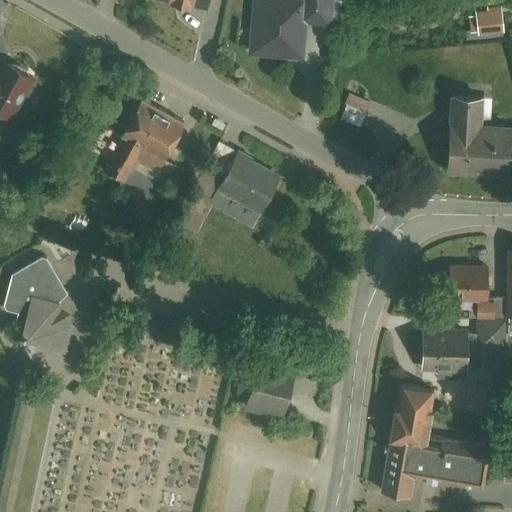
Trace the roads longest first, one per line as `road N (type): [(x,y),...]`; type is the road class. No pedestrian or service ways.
road 1 (residential): [(419,218),(375,178),(51,0)]
road 2 (tertiary): [(419,218),(390,247),(361,328),(339,511)]
